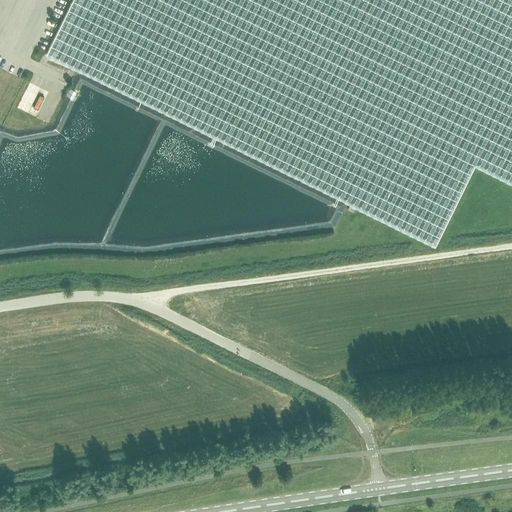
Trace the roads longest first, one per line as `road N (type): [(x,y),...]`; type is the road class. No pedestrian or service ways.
road 1 (unclassified): [(373,452),(365,428),(328,392),(142,302),(83,295),(0,307)]
road 2 (primary): [(223,511),(379,488)]
road 3 (primary): [(379,488),(511,471)]
